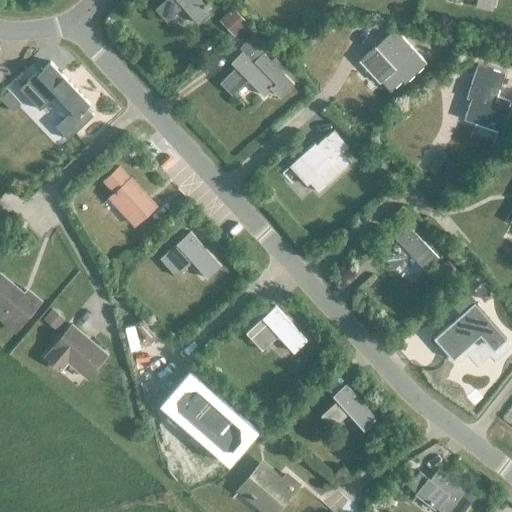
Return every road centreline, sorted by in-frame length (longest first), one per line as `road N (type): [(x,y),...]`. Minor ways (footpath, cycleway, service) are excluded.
road 1 (unclassified): [(446,423),(398,383),(304,278)]
road 2 (residential): [(35,203),(143,100)]
road 3 (residential): [(304,278),(406,186)]
road 4 (residential): [(224,189),(320,101)]
road 5 (residential): [(224,189),(143,100)]
